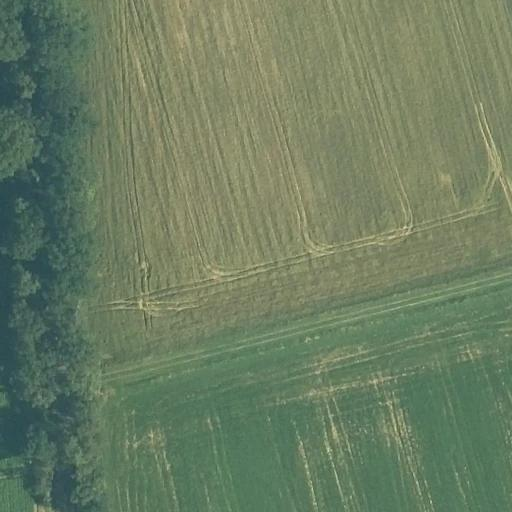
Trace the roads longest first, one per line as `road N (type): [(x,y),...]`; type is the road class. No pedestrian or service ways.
road 1 (unclassified): [(69,511),(44,0)]
road 2 (track): [(59,376),(511,269)]
